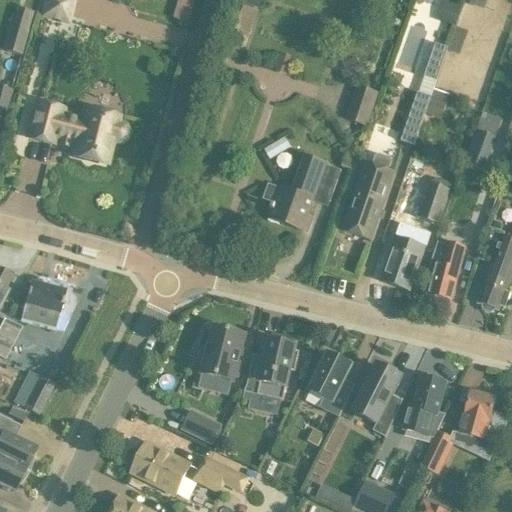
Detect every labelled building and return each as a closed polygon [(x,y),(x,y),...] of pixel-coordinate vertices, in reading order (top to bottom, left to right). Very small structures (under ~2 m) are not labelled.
[(69,27),(76,0),(44,0),(39,19),(69,27)] [(188,25),(195,1),(193,0),(179,0),(173,21),(188,25)] [(446,0),(442,19),(458,23),(463,4),(447,0),(446,0)] [(472,30),(466,46),(491,54),(500,29),(502,30),(507,15),(466,0),(461,15),(468,17),(464,27),(472,30)] [(21,57),(34,14),(16,9),(4,53),(21,57)] [(464,53),(468,29),(456,27),(452,50),(464,53)] [(436,82),(447,48),(435,44),(424,78),(436,82)] [(395,66),(407,72),(416,54),(404,49),(395,66)] [(344,82),(364,73),(360,64),(358,65),(355,58),(341,64),(344,71),(340,73),(344,82)] [(378,94),(356,86),(345,121),(367,128),(378,94)] [(12,91),(0,88),(0,131),(0,132),(12,91)] [(414,146),(430,97),(417,93),(401,142),(414,146)] [(63,109),(37,103),(28,138),(75,150),(74,156),(107,164),(113,140),(117,141),(122,141),(126,138),(128,134),(128,130),(126,126),(122,124),(117,122),(119,117),(85,109),(83,119),(61,114),(63,109)] [(481,113),(461,169),(481,176),(501,120),(481,113)] [(394,173),(389,171),(392,163),(390,159),(379,156),(375,158),(373,166),(365,163),(341,232),(370,241),(394,173)] [(341,172),(304,159),(291,193),(277,188),(266,219),(302,231),(313,203),(328,208),(341,172)] [(450,192),(429,185),(417,219),(438,226),(450,192)] [(394,239),(379,281),(411,292),(425,252),(426,250),(424,250),(430,235),(399,225),(394,239)] [(510,295),(504,292),(511,271),(511,270),(511,242),(509,241),(504,239),(505,236),(490,230),(478,262),(492,267),(478,304),(482,305),(482,310),(490,313),(494,310),(498,311),(499,308),(503,309),(503,310),(504,310),(510,295)] [(450,302),(464,249),(438,243),(425,280),(433,282),(429,296),(434,298),(436,301),(443,303),(446,301),(450,302)] [(13,275),(1,270),(0,272),(0,308),(14,281),(11,279),(13,275)] [(65,293),(30,284),(25,305),(23,304),(19,319),(31,322),(34,309),(59,316),(65,293)] [(20,327),(3,319),(0,326),(0,359),(3,361),(20,327)] [(240,350),(244,335),(215,328),(214,335),(206,333),(203,347),(210,349),(204,375),(232,382),(234,376),(238,377),(244,351),(240,350)] [(245,394),(284,402),(290,373),(295,374),(300,354),(295,353),(296,348),(270,342),(266,358),(264,367),(252,365),(247,386),(245,394)] [(328,356),(311,392),(326,400),(321,409),(340,418),(351,397),(340,391),(352,368),(349,367),(351,363),(339,357),(337,361),(328,356)] [(376,366),(353,413),(377,424),(373,432),(386,438),(403,401),(402,401),(401,402),(392,397),(401,379),(376,366)] [(19,406),(34,415),(38,417),(55,386),(35,376),(19,406)] [(445,419),(437,416),(446,386),(425,380),(416,410),(413,409),(406,432),(436,441),(445,419)] [(467,415),(461,414),(456,432),(487,440),(488,437),(492,438),(494,428),(490,427),(498,399),(473,392),(467,415)] [(8,416),(23,424),(28,414),(11,409),(8,416)] [(213,444),(221,428),(192,414),(184,430),(213,444)] [(0,459),(29,473),(30,471),(34,458),(32,457),(36,450),(15,440),(21,428),(0,417),(0,459)] [(436,473),(451,441),(439,435),(423,467),(436,473)] [(191,468),(147,446),(132,474),(177,496),(191,468)] [(0,485),(15,493),(18,485),(20,486),(28,475),(29,473),(0,459),(0,485)] [(249,481),(206,460),(199,472),(242,494),(249,481)] [(399,511),(403,503),(393,499),(394,497),(365,484),(353,509),(359,511),(399,511)] [(324,485),(321,495),(339,501),(342,491),(324,485)] [(145,511),(120,499),(113,511),(145,511)] [(446,511),(423,501),(417,511),(446,511)]
